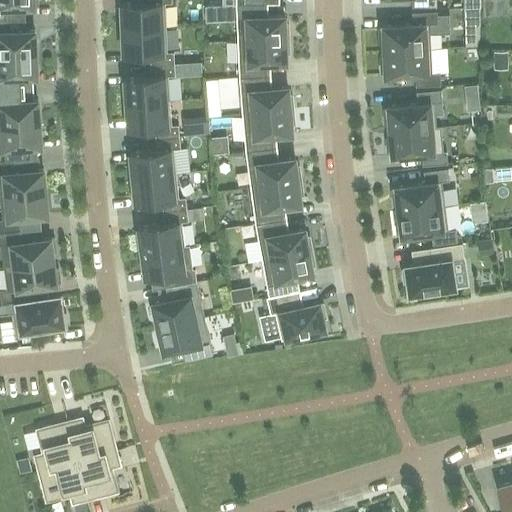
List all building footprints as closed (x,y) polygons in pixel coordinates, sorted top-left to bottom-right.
[(6,6),(38,6),(38,0),(0,0),(0,18),(6,19),(6,6)] [(165,16),(165,3),(172,2),(171,0),(147,0),(148,2),(122,3),(123,28),(166,27),(165,16)] [(236,3),(238,40),(288,38),(288,23),(285,23),(284,15),(262,16),(262,3),(236,3)] [(221,4),(206,4),(207,19),(222,19),(221,4)] [(384,43),(384,50),(431,48),(430,33),(450,32),(449,13),(437,14),(437,10),(412,11),(413,23),(383,25),(383,28),(379,28),(380,43),(384,43)] [(479,11),(470,11),(471,42),(479,42),(479,11)] [(0,53),(36,52),(35,29),(6,31),(6,19),(0,18),(0,53)] [(166,52),(166,27),(123,28),(124,53),(145,52),(150,52),(151,64),(174,63),(174,52),(166,52)] [(238,40),(239,77),(265,75),(264,63),(286,62),(286,53),(289,53),(288,38),(238,40)] [(432,72),(431,48),(384,50),(384,57),(380,57),(381,72),(385,72),(385,75),(415,73),(415,74),(416,85),(441,84),(440,72),(432,72)] [(493,50),(493,67),(506,67),(506,50),(493,50)] [(0,53),(0,89),(9,89),(8,77),(37,76),(36,64),(36,52),(0,53)] [(188,75),(202,74),(201,61),(188,62),(188,75)] [(175,75),(174,63),(151,64),(151,76),(125,78),(127,103),(170,100),(168,76),(175,75)] [(242,114),(293,109),(292,94),(288,95),(288,86),(266,88),(265,75),(239,77),(242,114)] [(206,79),(207,98),(220,96),(218,78),(206,79)] [(478,84),(466,85),(467,98),(479,97),(478,84)] [(0,124),(40,122),(38,99),(10,101),(9,89),(0,89),(0,124)] [(389,124),(390,131),(441,126),(441,125),(436,125),(434,102),(442,101),(441,89),(416,91),(417,103),(387,106),(388,109),(384,109),(385,124),(389,124)] [(171,125),(170,109),(170,100),(127,103),(129,127),(154,126),(156,138),(179,136),(179,124),(171,125)] [(490,104),(491,125),(506,125),(505,103),(490,104)] [(293,109),(242,114),(246,150),(271,148),(270,135),(292,133),(291,124),(294,124),(293,109)] [(208,118),(196,119),(197,134),(209,133),(208,118)] [(451,125),(455,163),(486,159),(481,121),(451,125)] [(40,122),(0,124),(0,160),(14,159),(13,147),(41,145),(40,122)] [(443,151),(441,126),(390,131),(390,138),(386,138),(388,153),(392,153),(392,156),(422,153),(423,165),(448,163),(447,150),(443,151)] [(181,148),(179,136),(156,138),(156,146),(157,150),(131,152),(133,177),(176,173),(174,149),(181,148)] [(273,160),(271,148),(246,150),(250,187),(301,180),(299,165),(296,166),(295,157),(287,158),(273,160)] [(0,190),(0,196),(46,191),(43,168),(15,171),(14,159),(0,160),(0,190)] [(397,204),(398,211),(445,205),(442,181),(450,180),(448,167),(423,171),(425,182),(395,186),(395,189),(392,190),(393,204),(397,204)] [(179,197),(176,173),(133,177),(136,202),(162,199),(163,211),(187,209),(186,197),(179,197)] [(255,223),(281,219),(279,207),(287,205),(301,204),(300,195),(303,195),(301,180),(250,187),(255,223)] [(46,191),(0,196),(3,218),(0,218),(0,231),(20,229),(19,217),(48,214),(46,191)] [(459,205),(465,230),(497,222),(490,197),(459,205)] [(448,230),(445,205),(398,211),(399,218),(395,219),(397,233),(401,233),(401,236),(431,232),(433,244),(457,241),(456,229),(448,230)] [(119,226),(143,222),(141,207),(117,211),(119,226)] [(185,245),(181,221),(188,220),(187,209),(163,211),(165,223),(139,227),(142,251),(185,245)] [(283,232),(281,219),(255,223),(262,259),(312,250),(310,236),(306,236),(305,228),(287,231),(283,232)] [(0,244),(1,244),(3,266),(53,260),(52,251),(56,251),(54,238),(51,238),(50,237),(22,241),(20,229),(0,231),(0,244)] [(491,240),(479,242),(481,255),(493,253),(491,240)] [(452,260),(465,258),(463,243),(429,248),(431,261),(405,265),(405,268),(402,268),(404,283),(408,282),(409,294),(417,293),(418,296),(434,294),(434,290),(456,287),(452,260)] [(189,244),(185,245),(142,251),(146,276),(171,272),(173,285),(196,279),(195,268),(193,268),(189,244)] [(262,259),(269,296),(293,291),(294,291),(291,278),(313,274),(311,265),(315,265),(312,250),(262,259)] [(55,268),(53,260),(3,266),(6,289),(0,289),(0,302),(30,299),(28,286),(57,283),(56,282),(60,281),(59,268),(55,268)] [(158,326),(205,316),(196,279),(173,285),(171,285),(174,298),(153,302),(153,305),(150,306),(153,319),(156,318),(158,326)] [(293,291),(269,296),(266,296),(270,313),(275,312),(281,338),(287,337),(309,332),(310,336),(324,333),(323,329),(325,328),(323,318),(326,317),(323,303),(320,304),(319,301),(297,306),(293,291)] [(67,328),(65,312),(62,313),(60,295),(30,299),(0,302),(0,312),(11,312),(14,334),(32,332),(31,329),(51,326),(51,330),(67,328)] [(213,353),(205,316),(158,326),(160,334),(156,335),(159,349),(163,348),(163,351),(185,346),(187,359),(213,353)] [(226,346),(228,356),(239,354),(237,343),(226,346)] [(116,449),(108,419),(91,424),(91,427),(85,429),(82,417),(67,421),(77,460),(116,449)] [(77,460),(67,421),(37,429),(42,446),(44,446),(46,452),(35,455),(39,470),(77,460)] [(118,491),(113,473),(110,474),(109,467),(120,464),(116,449),(77,460),(88,499),(118,491)] [(20,471),(31,468),(27,455),(16,458),(20,471)] [(88,499),(77,460),(39,470),(47,500),(64,496),(63,493),(70,491),(73,502),(88,499)] [(505,511),(511,511),(511,481),(498,485),(505,511)]
